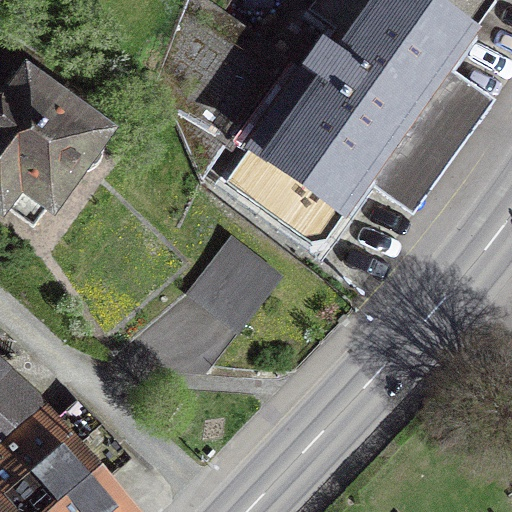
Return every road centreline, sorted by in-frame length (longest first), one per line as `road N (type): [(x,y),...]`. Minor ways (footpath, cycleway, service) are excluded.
road 1 (primary): [(246,511),(439,306),(511,211)]
road 2 (residential): [(0,318),(221,511)]
